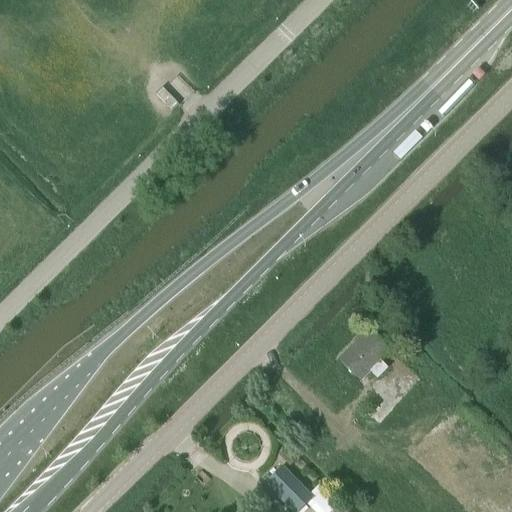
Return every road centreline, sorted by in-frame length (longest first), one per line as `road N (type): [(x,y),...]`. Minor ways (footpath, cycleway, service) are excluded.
road 1 (unclassified): [(90,511),(511,95)]
road 2 (secondary): [(28,511),(381,135)]
road 3 (secondary): [(381,135),(103,348),(0,461)]
road 4 (unclassified): [(0,316),(319,0)]
road 5 (secondary): [(381,135),(511,5)]
